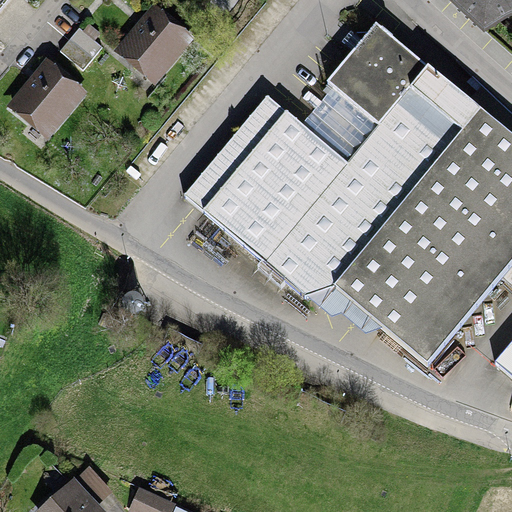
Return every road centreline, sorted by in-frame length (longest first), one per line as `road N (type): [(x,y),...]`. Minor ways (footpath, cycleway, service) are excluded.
road 1 (residential): [(511,428),(220,305),(109,240)]
road 2 (residential): [(109,240),(320,0)]
road 3 (residential): [(511,89),(416,0)]
road 4 (residential): [(109,240),(0,173)]
